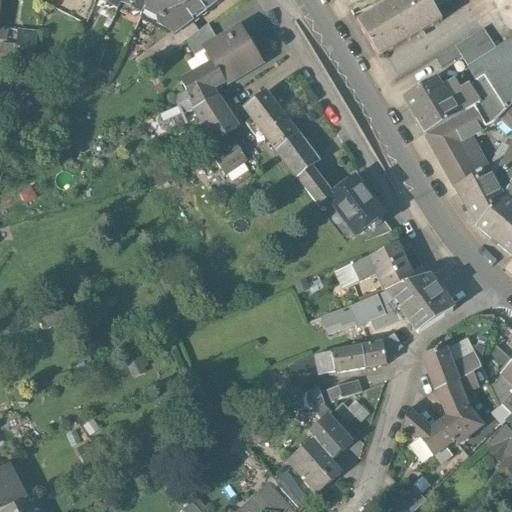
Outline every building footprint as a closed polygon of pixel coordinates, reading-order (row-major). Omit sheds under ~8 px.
[(48,0),(46,8),(57,10),(59,0),(60,0),(97,7),(100,0),(48,0)] [(100,0),(97,7),(116,17),(118,12),(124,0),(100,0)] [(124,0),(118,12),(140,20),(145,13),(151,0),(124,0)] [(181,17),(189,29),(223,5),(219,0),(151,0),(145,13),(174,23),(181,17)] [(344,0),(349,9),(363,0),(344,0)] [(439,14),(431,0),(392,0),(355,22),(377,60),(444,22),(439,14)] [(462,0),(431,0),(439,14),(462,0)] [(189,29),(181,17),(174,23),(159,33),(163,38),(141,54),(152,69),(186,44),(196,38),(189,29)] [(205,54),(218,46),(209,31),(196,38),(186,44),(195,59),(205,54)] [(438,62),(454,86),(461,96),(467,92),(481,83),(474,72),(501,54),(485,31),(438,62)] [(218,46),(205,54),(213,66),(228,91),(263,69),(241,32),(218,46)] [(32,38),(12,35),(10,53),(13,53),(13,55),(30,57),(32,38)] [(474,72),(481,83),(485,79),(506,109),(511,104),(511,46),(501,54),(474,72)] [(10,53),(0,51),(0,68),(11,70),(13,55),(13,53),(10,53)] [(228,91),(213,66),(180,85),(197,115),(218,103),(215,98),(228,91)] [(479,112),(467,92),(461,96),(454,86),(442,93),(437,86),(404,105),(425,142),(473,115),(479,112)] [(269,102),(248,118),(278,158),(299,142),(269,102)] [(236,135),(218,103),(197,115),(193,117),(202,131),(199,133),(226,179),(246,167),(230,139),(236,135)] [(473,115),(425,142),(438,168),(475,147),(487,139),(473,115)] [(321,171),(299,142),(278,158),(321,213),(332,205),(335,203),(332,200),(335,197),(317,174),(321,171)] [(475,147),(438,168),(453,193),(489,172),(475,147)] [(494,182),(505,199),(508,196),(511,188),(511,150),(494,182)] [(494,182),(489,172),(453,193),(469,223),(475,233),(493,213),(505,199),(494,182)] [(355,182),(332,200),(335,203),(332,205),(361,241),(369,235),(377,236),(386,229),(386,222),(355,182)] [(493,213),(475,233),(511,264),(511,199),(508,196),(505,199),(493,213)] [(417,283),(399,246),(356,267),(364,284),(377,278),(386,296),(417,283)] [(364,284),(356,267),(335,277),(343,294),(364,284)] [(417,283),(386,296),(396,321),(401,319),(416,341),(455,313),(428,279),(417,283)] [(354,310),(322,322),(328,340),(360,327),(361,330),(372,325),(376,335),(392,328),(390,323),(396,321),(386,296),(354,310)] [(395,337),(383,345),(386,364),(404,352),(395,337)] [(470,344),(450,352),(455,366),(475,358),(470,344)] [(383,345),(362,348),(367,371),(387,366),(386,364),(383,345)] [(332,356),(315,360),(318,375),(319,378),(334,375),(334,377),(367,371),(362,348),(332,354),(332,356)] [(475,379),(480,370),(475,358),(455,366),(450,352),(422,363),(434,395),(461,385),(475,379)] [(318,375),(315,360),(294,370),(296,380),(318,375)] [(511,367),(499,381),(511,392),(511,394),(500,407),(511,418),(511,367)] [(480,391),(475,379),(461,385),(466,396),(480,391)] [(356,382),(323,395),(328,407),(361,394),(356,382)] [(461,385),(434,395),(446,422),(441,425),(460,454),(486,431),(473,412),(466,396),(461,385)] [(347,425),(365,412),(355,398),(337,410),(347,425)] [(419,444),(433,431),(410,412),(403,431),(419,444)] [(354,447),(329,418),(306,438),(313,445),(331,466),(354,447)] [(511,420),(507,426),(511,430),(493,449),(511,467),(511,420)] [(460,454),(441,425),(433,431),(419,444),(435,461),(442,468),(460,454)] [(435,461),(419,444),(410,451),(422,468),(435,461)] [(331,466),(313,445),(289,466),(319,500),(343,480),(331,466)] [(0,511),(12,511),(25,506),(9,474),(0,477),(0,511)] [(287,477),(277,485),(290,501),(300,493),(287,477)] [(299,511),(290,501),(277,485),(245,511),(299,511)] [(421,511),(424,510),(406,494),(389,511),(421,511)] [(25,506),(12,511),(40,511),(35,501),(25,506)]
